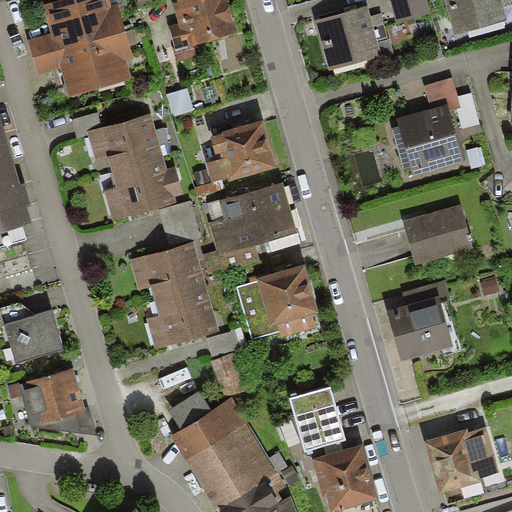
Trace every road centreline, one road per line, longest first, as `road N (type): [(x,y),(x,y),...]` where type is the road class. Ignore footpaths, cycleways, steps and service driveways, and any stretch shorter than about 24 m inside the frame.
road 1 (residential): [(0,41),(19,133),(116,464)]
road 2 (residential): [(380,419),(291,102)]
road 3 (residential): [(511,38),(291,102)]
road 4 (residential): [(511,383),(380,419)]
